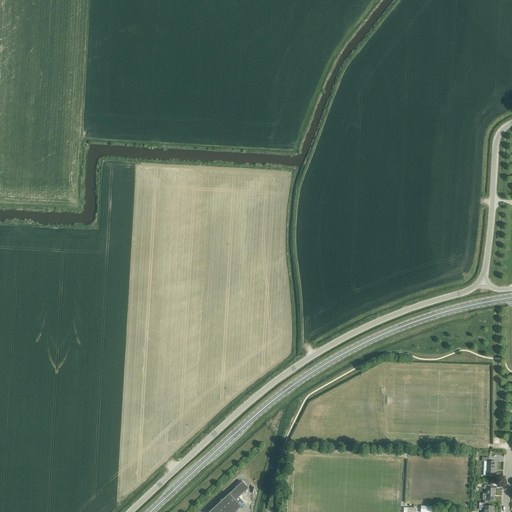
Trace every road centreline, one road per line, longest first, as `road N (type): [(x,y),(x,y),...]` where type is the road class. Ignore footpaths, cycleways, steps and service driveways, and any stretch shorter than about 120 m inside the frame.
road 1 (primary): [(511,297),(414,321),(315,369),(150,511)]
road 2 (tertiary): [(129,511),(297,365),(375,322),(481,280)]
road 3 (tertiary): [(481,280),(496,139),(511,122)]
